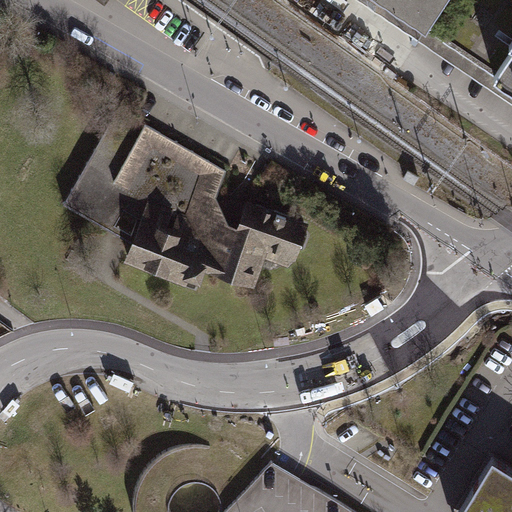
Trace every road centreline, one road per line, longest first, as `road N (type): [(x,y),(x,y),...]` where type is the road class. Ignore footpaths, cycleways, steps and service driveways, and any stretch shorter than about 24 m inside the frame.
road 1 (residential): [(41,0),(490,263)]
road 2 (tertiary): [(51,353),(95,356),(198,385),(289,383),(375,351),(490,263)]
